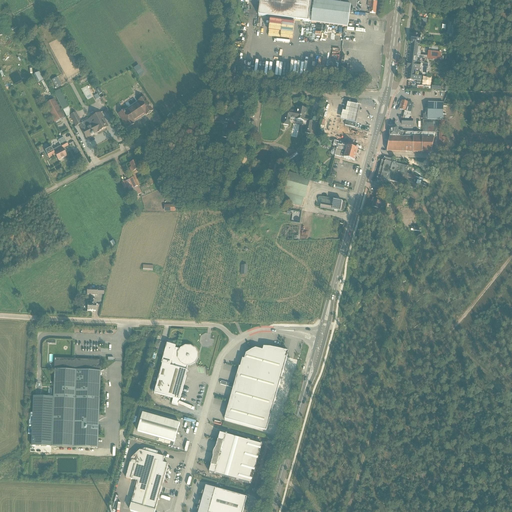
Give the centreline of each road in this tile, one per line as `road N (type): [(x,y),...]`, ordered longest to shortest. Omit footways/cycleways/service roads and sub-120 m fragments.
road 1 (track): [(511,157),(445,157),(346,511)]
road 2 (unclassified): [(0,218),(154,136),(200,95),(386,95)]
road 3 (track): [(323,327),(341,323),(380,282),(511,397)]
road 4 (unclassified): [(235,341),(214,325),(0,316)]
road 5 (track): [(511,257),(374,411)]
road 6 (primary): [(320,338),(371,151)]
road 7 (unclassified): [(235,341),(220,358),(176,511)]
road 8 (primary): [(271,511),(320,338)]
